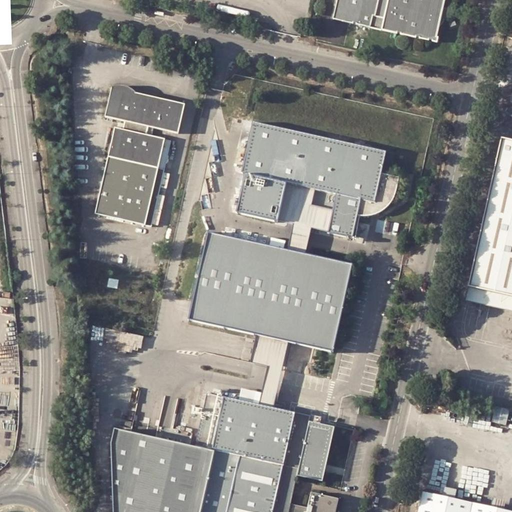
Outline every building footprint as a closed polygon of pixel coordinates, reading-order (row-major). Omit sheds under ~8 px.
[(446,0),(337,0),(334,18),(351,22),(437,42),(446,0)] [(103,116),(123,120),(151,127),(177,133),(183,104),(131,92),(130,91),(125,87),(122,85),(118,84),(115,84),(110,86),(103,116)] [(151,127),(123,120),(121,129),(148,135),(151,127)] [(384,150),(256,120),(254,125),(249,146),(243,173),(235,212),(279,222),(288,184),(310,189),(307,205),(334,211),(329,233),(354,238),(359,215),(363,215),(368,214),(371,213),(376,211),(380,209),(382,208),(384,206),(388,202),(392,199),(395,194),(398,189),(400,183),(402,177),(385,173),(387,166),(381,165),(384,150)] [(148,135),(121,129),(111,126),(90,212),(147,226),(167,139),(148,135)] [(511,141),(502,139),(499,151),(511,154),(511,141)] [(387,166),(389,151),(384,150),(381,165),(387,166)] [(511,154),(499,151),(470,287),(511,295),(511,154)] [(279,222),(329,233),(334,211),(307,205),(310,189),(288,184),(279,222)] [(209,232),(189,320),(256,335),(287,341),(333,350),(352,263),(209,232)] [(511,295),(470,287),(467,301),(511,311),(511,295)] [(287,341),(256,335),(250,361),(267,364),(260,400),(274,403),(279,382),(282,367),(287,341)] [(241,386),(240,395),(255,399),(257,390),(241,386)] [(287,511),(289,509),(308,421),(310,414),(296,410),(274,403),(260,400),(255,399),(240,395),(206,391),(193,448),(214,453),(200,511),(287,511)] [(297,405),(296,410),(310,414),(311,408),(297,405)] [(507,424),(510,409),(496,405),(495,410),(493,421),(507,424)] [(193,448),(114,431),(107,451),(110,511),(200,511),(214,453),(193,448)] [(442,483),(440,491),(453,494),(455,486),(442,483)] [(477,511),(480,501),(453,494),(440,491),(422,487),(416,511),(477,511)] [(490,494),(488,502),(502,506),(504,498),(490,494)] [(311,499),(307,511),(338,511),(340,506),(311,499)] [(507,511),(509,508),(502,506),(488,502),(480,501),(477,511),(507,511)]
